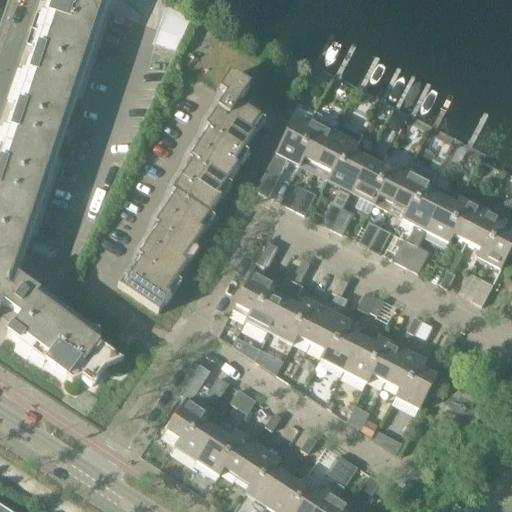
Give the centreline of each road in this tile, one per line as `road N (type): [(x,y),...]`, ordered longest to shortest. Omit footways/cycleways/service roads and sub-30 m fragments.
road 1 (residential): [(191,335),(258,226),(275,220),(494,334),(511,330)]
road 2 (residential): [(405,474),(191,335)]
road 3 (residential): [(97,472),(191,335)]
